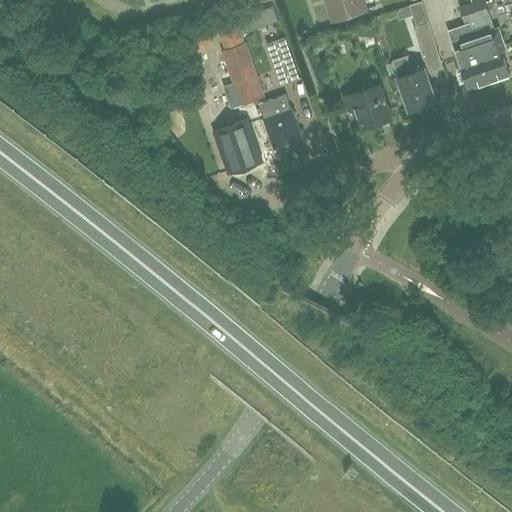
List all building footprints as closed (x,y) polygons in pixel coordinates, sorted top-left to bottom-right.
[(325,0),(332,19),(367,8),(364,0),(325,0)] [(485,34),(482,24),(480,18),(489,14),(484,0),(471,0),(477,17),(472,27),(472,28),(489,81),(510,73),(495,31),(485,34)] [(470,21),(472,27),(477,17),(472,1),(463,4),(459,6),(465,23),(470,21)] [(261,19),(279,13),(278,10),(275,2),(257,8),(261,19)] [(428,22),(423,4),(422,2),(410,5),(416,25),(413,26),(427,73),(443,68),(428,21),(428,22)] [(360,45),(374,40),(369,26),(367,21),(360,24),(361,28),(355,30),(360,45)] [(472,27),(470,21),(465,23),(453,26),(464,57),(458,59),(468,88),(489,81),(472,28),(472,27)] [(185,38),(190,52),(194,63),(202,60),(199,52),(206,49),(205,47),(214,44),(208,28),(185,36),(184,36),(185,38)] [(267,43),(282,85),(299,79),(283,37),(267,43)] [(219,46),(232,83),(223,86),(231,108),(265,96),(246,42),(237,45),(235,41),(219,46)] [(412,71),(406,55),(392,60),(393,62),(385,65),(389,76),(397,74),(398,75),(397,75),(409,109),(436,100),(424,67),(412,71)] [(390,115),(379,84),(345,96),(349,109),(357,106),(364,125),(390,115)] [(291,110),(286,95),(260,104),(278,155),(305,146),(292,110),(291,110)] [(243,107),(227,113),(211,118),(215,131),(229,172),(262,161),(248,120),(243,107)]
